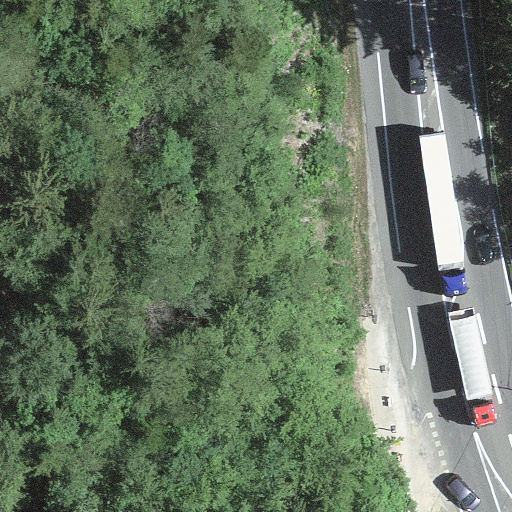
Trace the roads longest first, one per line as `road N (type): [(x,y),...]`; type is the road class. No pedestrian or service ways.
road 1 (primary): [(417,0),(444,220),(476,377)]
road 2 (unclassified): [(409,511),(408,467),(429,414),(476,377)]
